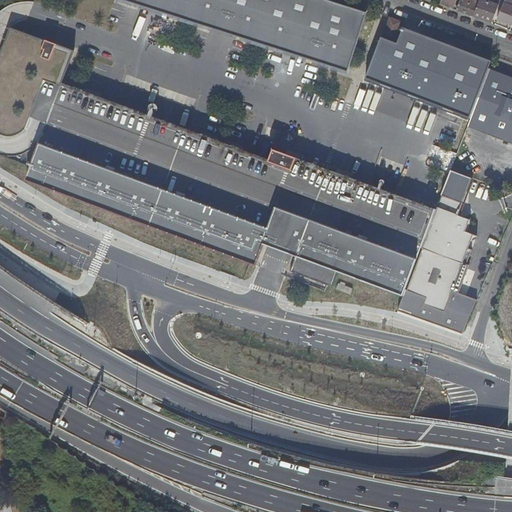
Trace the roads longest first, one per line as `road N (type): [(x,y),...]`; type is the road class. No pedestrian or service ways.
road 1 (motorway): [(506,392),(455,446),(392,459),(253,428),(183,399),(0,293)]
road 2 (motorway): [(491,511),(376,495),(193,442),(96,399),(0,340)]
road 3 (primary): [(469,361),(214,294),(103,248)]
road 4 (primary): [(180,302),(506,392)]
road 5 (motorway): [(511,447),(310,414),(246,393)]
road 6 (motorway): [(81,430),(319,511)]
road 7 (motorway): [(246,393),(195,380),(160,360),(139,335),(132,284)]
road 8 (motorway): [(81,430),(125,468),(215,511)]
road 9 (motorway): [(246,393),(185,364),(162,342),(160,314),(180,302)]
road 10 (primary): [(0,214),(132,284)]
road 11 (residential): [(511,47),(389,0)]
